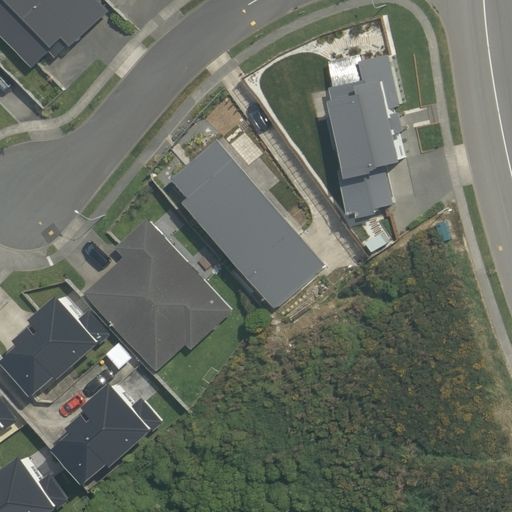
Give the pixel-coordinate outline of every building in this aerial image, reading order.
[(0,0),(0,28),(37,66),(54,50),(60,56),(75,42),(77,45),(112,10),(102,0),(0,0)] [(390,163),(409,159),(403,131),(408,130),(405,111),(399,112),(398,106),(405,104),(394,53),(366,60),(365,53),(332,61),(338,86),(335,86),(341,114),(332,116),(339,149),(348,147),(353,166),(344,168),(354,213),(362,211),(363,216),(382,212),(381,207),(399,202),(390,163)] [(331,263),(223,137),(178,178),(194,196),(189,201),(281,306),(331,263)] [(238,310),(152,217),(119,247),(128,256),(90,292),(162,370),(191,343),(196,349),(238,310)] [(390,243),(384,233),(371,241),(377,250),(390,243)] [(67,377),(115,334),(93,310),(86,316),(66,293),(38,317),(48,329),(45,332),(38,324),(23,337),(28,343),(9,359),(41,394),(64,374),(67,377)] [(143,360),(127,343),(118,351),(133,368),(143,360)] [(121,462),(168,421),(146,397),(139,403),(119,380),(91,404),(101,415),(98,418),(92,411),(76,425),(81,430),(63,446),(93,479),(117,459),(121,462)] [(0,434),(21,420),(3,393),(0,395),(0,434)] [(54,511),(74,499),(54,472),(47,477),(29,452),(0,471),(0,473),(8,484),(4,487),(0,481),(0,511),(54,511)]
